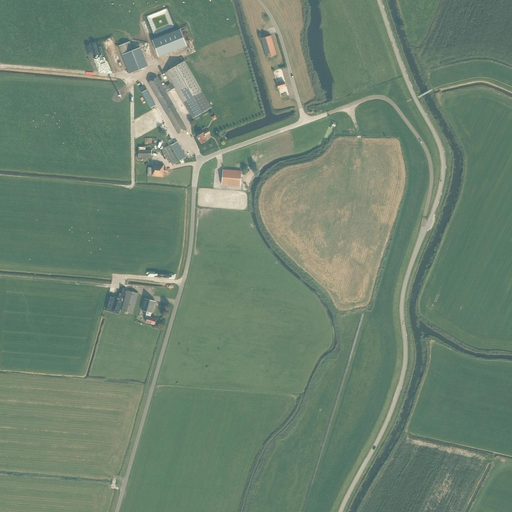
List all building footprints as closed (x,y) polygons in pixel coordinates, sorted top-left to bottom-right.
[(171,31),(145,46),(154,61),(180,46),(171,31)] [(267,58),(276,55),(271,36),(261,39),(267,58)] [(130,42),(118,46),(129,74),(145,67),(138,49),(133,50),(130,42)] [(157,77),(148,82),(178,134),(186,129),(166,93),(175,88),(192,118),(211,107),(185,61),(164,73),(170,84),(167,86),(166,84),(162,87),(157,77)] [(155,106),(146,90),(142,93),(150,108),(155,106)] [(205,136),(210,133),(208,130),(203,133),(197,136),(198,137),(197,137),(198,140),(199,139),(202,144),(207,140),(205,136)] [(171,145),(175,153),(180,161),(186,157),(177,142),(171,145)] [(178,162),(173,154),(168,146),(161,149),(169,163),(171,162),(172,165),(178,162)] [(151,157),(151,150),(138,150),(138,160),(147,160),(147,157),(151,157)] [(164,165),(153,164),(153,168),(148,168),(147,176),(163,177),(164,165)] [(240,186),(241,171),(223,170),(221,185),(240,186)] [(138,293),(127,290),(121,310),(132,313),(138,293)] [(147,317),(146,323),(154,325),(156,318),(150,317),(151,313),(152,313),(155,301),(145,299),(142,310),(147,312),(145,317),(147,317)]
